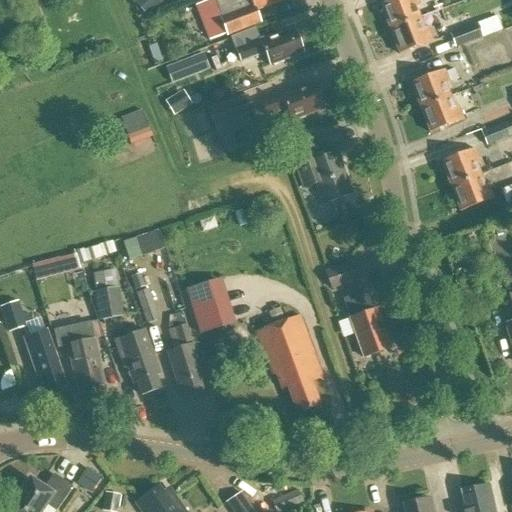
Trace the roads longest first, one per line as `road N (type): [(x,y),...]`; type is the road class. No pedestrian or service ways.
road 1 (residential): [(460,459),(402,269),(375,136),(324,0)]
road 2 (tertiary): [(0,454),(90,445),(340,475),(460,459)]
